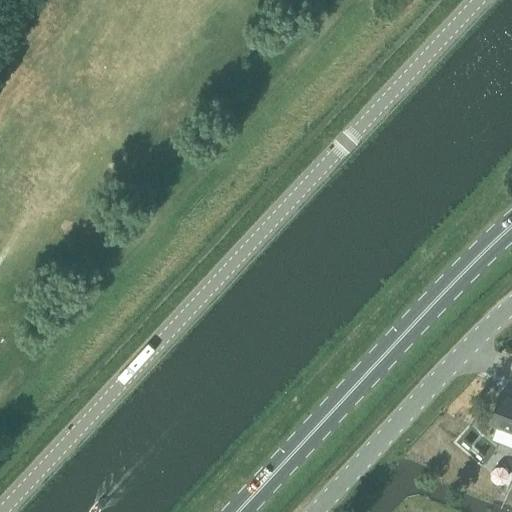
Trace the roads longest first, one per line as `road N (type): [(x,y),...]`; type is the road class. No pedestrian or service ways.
road 1 (tertiary): [(8,511),(482,0)]
road 2 (primary): [(238,511),(511,225)]
road 3 (unclassified): [(319,511),(511,306)]
